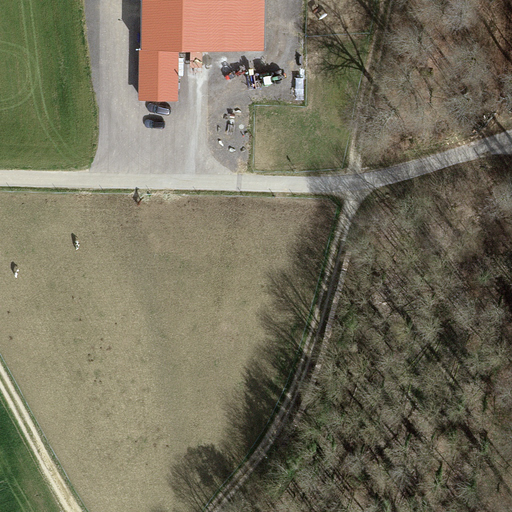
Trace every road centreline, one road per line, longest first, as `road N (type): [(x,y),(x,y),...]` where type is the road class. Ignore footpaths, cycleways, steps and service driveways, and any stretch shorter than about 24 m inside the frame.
road 1 (track): [(213,511),(264,454),(293,392),(346,182),(511,132)]
road 2 (track): [(0,175),(346,182),(382,0)]
road 3 (track): [(0,378),(72,511)]
